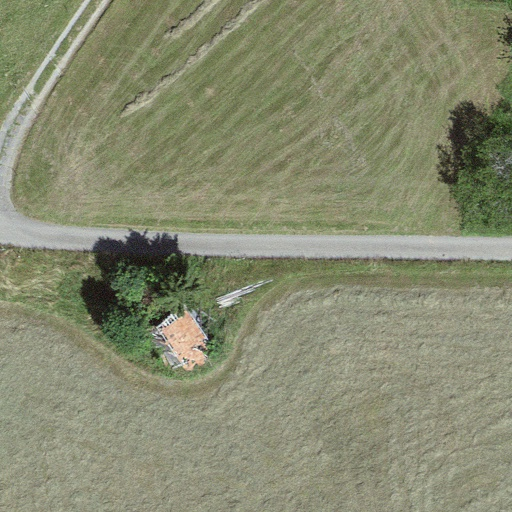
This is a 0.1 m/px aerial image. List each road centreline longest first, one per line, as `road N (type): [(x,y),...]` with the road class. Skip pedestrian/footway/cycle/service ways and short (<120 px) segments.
road 1 (track): [(511,251),(211,246),(0,232)]
road 2 (track): [(95,0),(0,162)]
